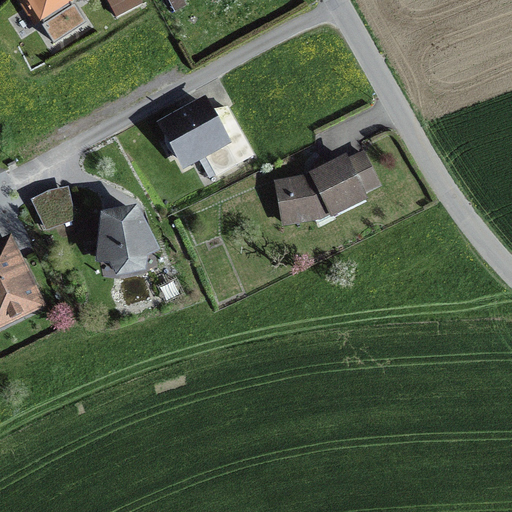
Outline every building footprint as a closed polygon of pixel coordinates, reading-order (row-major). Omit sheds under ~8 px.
[(67,0),(26,0),(54,43),(83,24),(67,0)] [(198,99),(151,124),(177,173),(224,148),(198,99)] [(302,179),(272,185),(278,229),(318,222),(359,201),(356,197),(374,187),(356,154),(341,162),(340,160),(302,179)] [(59,189),(26,204),(43,231),(67,222),(59,189)] [(131,210),(94,217),(89,268),(101,267),(109,280),(138,277),(140,260),(152,255),(131,210)] [(0,239),(0,328),(39,310),(5,237),(0,239)]
